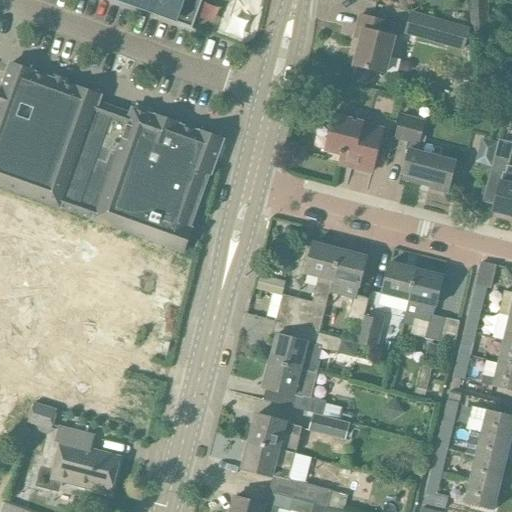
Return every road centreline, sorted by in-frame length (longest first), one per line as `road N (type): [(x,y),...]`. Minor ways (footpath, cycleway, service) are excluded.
road 1 (secondary): [(167,511),(246,186)]
road 2 (residential): [(268,94),(0,0)]
road 3 (residential): [(511,253),(246,186)]
